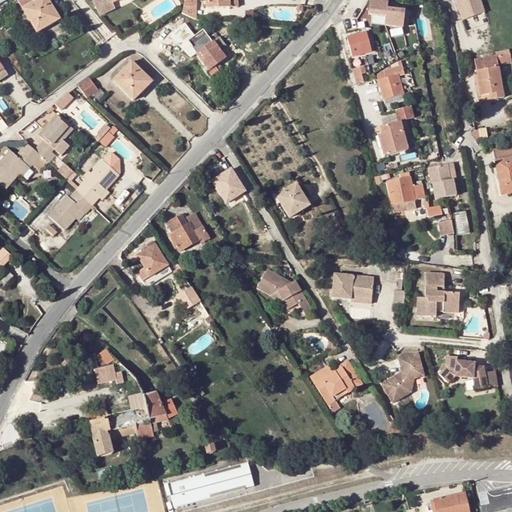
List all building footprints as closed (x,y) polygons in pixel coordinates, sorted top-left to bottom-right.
[(19,0),(19,1),(23,9),(38,0),(19,0)] [(48,0),(38,0),(23,9),(37,33),(47,28),(45,25),(59,17),(48,0)] [(111,0),(95,0),(94,1),(100,16),(116,9),(113,4),(111,0)] [(184,0),(181,13),(195,18),(195,0),(184,0)] [(206,0),(207,10),(229,8),(227,0),(206,0)] [(372,0),(371,19),(389,20),(388,29),(406,31),(407,12),(389,10),(390,1),(372,0)] [(459,0),(457,1),(464,20),(485,12),(480,0),(459,0)] [(45,25),(47,28),(60,20),(59,17),(45,25)] [(171,38),(175,35),(168,25),(150,37),(160,51),(174,42),(171,38)] [(187,39),(208,69),(223,58),(202,29),(187,39)] [(366,32),(346,36),(351,55),(371,51),(366,32)] [(496,56),(498,66),(511,62),(511,61),(511,53),(510,49),(495,52),(496,56)] [(504,97),(498,66),(496,56),(475,59),(482,96),(489,95),(493,94),(494,99),(504,97)] [(227,63),(223,58),(208,69),(212,74),(227,63)] [(351,63),(356,82),(363,81),(361,73),(365,72),(362,60),(351,63)] [(135,101),(141,94),(138,91),(150,80),(132,63),(114,81),(135,101)] [(404,74),(402,65),(383,70),(383,73),(377,75),(383,99),(403,95),(398,76),(404,74)] [(97,91),(89,80),(80,87),(88,98),(97,91)] [(152,83),(150,80),(138,91),(141,94),(152,83)] [(383,99),(384,105),(404,101),(403,95),(383,99)] [(410,105),(394,110),(398,121),(380,126),(382,133),(385,145),(381,146),(383,156),(408,149),(400,120),(413,117),(410,105)] [(57,116),(40,135),(44,139),(55,149),(63,141),(73,130),(57,116)] [(99,133),(100,134),(104,137),(111,129),(107,126),(106,126),(99,133)] [(114,135),(119,130),(115,126),(104,138),(101,141),(100,142),(106,147),(115,137),(114,135)] [(378,147),(381,146),(385,145),(382,133),(375,135),(378,147)] [(52,153),(55,149),(44,139),(41,143),(52,153)] [(66,145),(63,141),(55,149),(59,153),(66,145)] [(39,154),(42,156),(49,163),(55,156),(52,153),(41,143),(35,150),(39,154)] [(30,163),(39,154),(35,150),(28,144),(19,153),(30,163)] [(0,162),(1,163),(11,152),(5,147),(0,150),(0,162)] [(511,147),(494,151),(501,196),(511,194),(511,190),(511,189),(511,147)] [(26,167),(16,157),(11,152),(1,163),(0,164),(0,185),(5,190),(19,174),(26,167)] [(16,157),(26,167),(30,163),(19,153),(16,157)] [(39,154),(30,163),(33,166),(42,156),(39,154)] [(111,154),(103,163),(119,176),(122,173),(120,162),(111,154)] [(69,182),(76,175),(65,163),(58,170),(69,182)] [(106,191),(119,176),(103,163),(91,176),(87,180),(86,181),(76,192),(92,206),(99,199),(100,197),(106,191)] [(447,163),(442,165),(448,197),(457,195),(453,178),(451,179),(447,163)] [(448,197),(442,165),(430,167),(436,199),(448,197)] [(26,167),(19,174),(22,178),(30,169),(26,167)] [(231,193),(234,198),(245,191),(231,168),(211,180),(222,199),(231,193)] [(392,204),(414,200),(425,198),(423,184),(411,186),(410,178),(387,182),(392,204)] [(296,184),(276,196),(289,217),(309,205),(296,184)] [(100,197),(99,199),(103,201),(109,194),(106,191),(100,197)] [(65,230),(76,218),(83,210),(87,213),(92,206),(76,192),(70,199),(68,196),(50,216),(65,230)] [(222,199),(225,204),(234,198),(231,193),(222,199)] [(414,200),(392,204),(393,211),(415,207),(414,200)] [(440,205),(431,208),(426,209),(428,217),(442,214),(440,205)] [(83,210),(76,218),(79,221),(87,213),(83,210)] [(466,211),(454,213),(458,235),(470,232),(466,211)] [(185,216),(194,230),(202,225),(193,212),(185,216)] [(172,217),(173,218),(176,223),(170,227),(173,232),(169,235),(179,252),(201,239),(203,242),(209,238),(202,225),(194,230),(185,216),(184,214),(182,215),(180,213),(172,217)] [(167,222),(170,227),(176,223),(173,218),(167,222)] [(439,224),(442,236),(455,233),(452,221),(439,224)] [(49,225),(46,229),(54,237),(58,233),(49,225)] [(152,240),(142,247),(144,249),(141,251),(135,255),(143,267),(150,277),(168,265),(152,240)] [(2,246),(0,248),(0,265),(1,267),(12,257),(2,246)] [(177,265),(179,268),(183,275),(187,272),(180,263),(177,265)] [(143,267),(135,272),(142,282),(150,277),(143,267)] [(178,278),(183,275),(179,268),(174,271),(178,278)] [(278,282),(280,278),(267,271),(256,288),(271,297),(281,315),(287,317),(296,311),(304,316),(311,312),(295,284),(291,285),(287,288),(278,282)] [(0,279),(0,286),(1,287),(12,276),(8,272),(0,279)] [(438,287),(445,288),(445,274),(427,273),(425,298),(419,298),(418,317),(437,318),(437,313),(460,314),(461,293),(444,293),(438,292),(438,287)] [(374,279),(335,275),(333,299),(352,301),(352,298),(373,300),(374,279)] [(291,285),(280,278),(278,282),(287,288),(291,285)] [(176,293),(186,311),(202,302),(192,284),(176,293)] [(404,304),(406,292),(395,291),(394,303),(404,304)] [(99,360),(103,365),(113,358),(107,350),(100,354),(102,357),(99,360)] [(417,354),(397,359),(400,373),(380,386),(391,404),(399,399),(398,396),(408,390),(405,382),(412,380),(423,377),(417,354)] [(440,374),(449,383),(456,375),(474,377),(476,389),(499,385),(497,369),(486,371),(486,365),(476,364),(476,361),(458,360),(459,356),(447,355),(447,366),(440,374)] [(326,406),(333,401),(334,397),(336,394),(339,392),(342,392),(347,393),(360,385),(345,361),(339,364),(341,368),(334,372),(332,368),(330,365),(309,377),(326,406)] [(9,364),(4,362),(0,368),(6,371),(9,364)] [(82,384),(130,373),(120,362),(103,365),(79,370),(82,384)] [(157,391),(143,394),(146,408),(149,419),(150,423),(151,423),(168,419),(157,391)] [(334,397),(333,401),(347,393),(342,392),(339,392),(336,394),(334,397)] [(90,423),(97,454),(112,451),(109,436),(107,429),(136,423),(136,422),(149,419),(146,408),(89,420),(90,423)] [(154,436),(151,423),(150,423),(149,419),(136,422),(136,423),(138,430),(139,437),(141,445),(147,444),(146,437),(154,436)] [(398,430),(392,420),(388,435),(391,434),(398,430)] [(107,429),(109,436),(138,430),(136,423),(107,429)] [(398,430),(391,434),(394,439),(403,437),(400,433),(398,430)] [(212,444),(204,446),(206,453),(214,451),(212,444)] [(248,463),(239,466),(246,490),(255,488),(248,463)] [(239,466),(163,485),(166,497),(170,496),(173,509),(246,490),(239,466)] [(468,511),(464,493),(434,500),(436,511),(468,511)]
